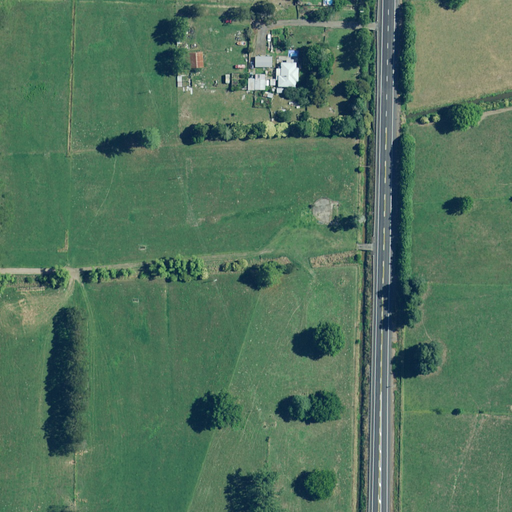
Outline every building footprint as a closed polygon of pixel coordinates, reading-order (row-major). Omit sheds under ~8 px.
[(203,68),(203,53),(183,54),(184,68),(203,68)] [(271,67),(272,57),(255,56),(255,67),(271,67)] [(276,67),(281,67),(281,69),(276,69),(276,80),(278,80),(278,86),(295,87),(295,81),(298,81),(298,68),(296,68),(296,63),(281,63),(281,61),(276,61),(276,67)] [(247,90),(248,78),(248,73),(232,72),(231,89),(247,90)] [(264,87),(264,78),(264,74),(254,74),(254,79),(248,78),(247,90),(264,90),(264,87)] [(275,78),(264,78),(264,87),(275,87),(275,78)]
